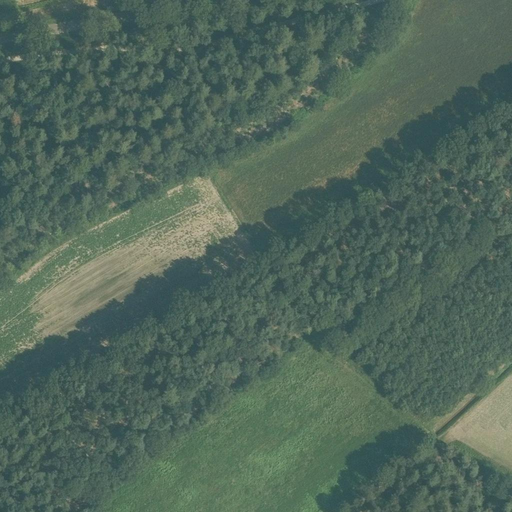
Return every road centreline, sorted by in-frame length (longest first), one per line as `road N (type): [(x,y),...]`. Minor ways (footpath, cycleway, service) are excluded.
road 1 (tertiary): [(0,39),(222,0)]
road 2 (track): [(475,392),(435,428),(436,451),(438,464),(482,511)]
